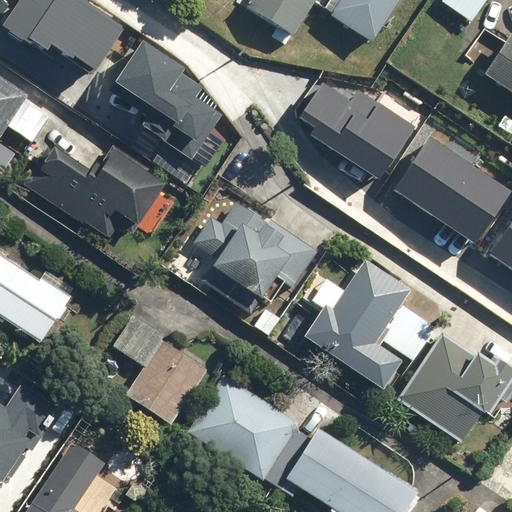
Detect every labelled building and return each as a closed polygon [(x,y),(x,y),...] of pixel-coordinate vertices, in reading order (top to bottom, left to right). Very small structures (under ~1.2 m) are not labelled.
[(30,0),(20,0),(4,25),(45,52),(52,42),(94,70),(122,29),(79,0),(36,0),(34,2),(30,0)] [(249,0),(244,8),(292,37),(315,0),(249,0)] [(342,0),(333,14),(371,39),(397,0),(342,0)] [(486,0),(450,0),(447,6),(471,23),(486,0)] [(511,36),(509,35),(481,77),(511,97),(511,36)] [(184,69),(143,42),(117,81),(157,108),(145,126),(192,158),(221,115),(196,98),(202,88),(181,74),(184,69)] [(0,137),(28,96),(0,76),(0,137)] [(351,102),(323,83),(296,123),(380,178),(413,128),(358,91),(351,102)] [(511,189),(430,136),(395,189),(476,243),(511,189)] [(24,156),(1,141),(0,143),(0,172),(9,178),(24,156)] [(93,183),(55,157),(30,194),(124,256),(165,195),(110,158),(93,183)] [(213,216),(195,244),(217,259),(211,268),(259,301),(276,276),(294,288),(320,250),(241,197),(224,223),(213,216)] [(511,224),(491,255),(511,268),(511,224)] [(39,280),(0,253),(0,317),(39,344),(72,295),(42,276),(39,280)] [(332,310),(325,305),(303,339),(382,391),(401,362),(375,344),(410,291),(364,260),(332,310)] [(436,326),(404,305),(382,340),(413,361),(436,326)] [(166,336),(140,316),(117,347),(143,366),(166,336)] [(488,362),(443,331),(396,400),(460,443),(481,412),(487,416),(499,399),(507,404),(511,395),(511,366),(493,354),(488,362)] [(208,370),(164,340),(127,394),(171,424),(208,370)] [(300,422),(225,374),(187,432),(262,481),(265,477),(283,489),(288,481),(335,511),(404,511),(417,493),(317,428),(311,437),(296,427),(300,422)] [(0,480),(5,484),(57,405),(24,383),(7,408),(0,403),(0,480)] [(107,462),(74,440),(25,511),(83,511),(76,508),(107,462)]
